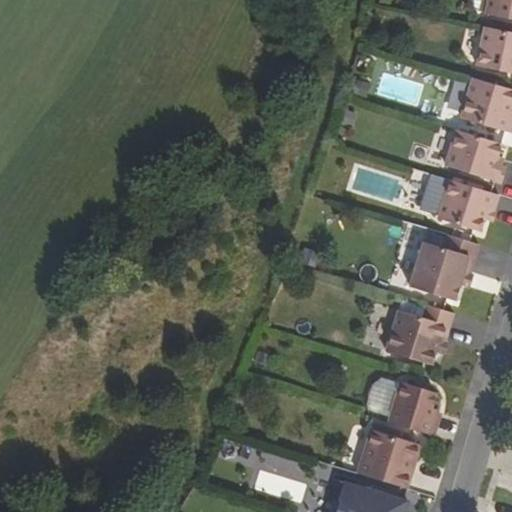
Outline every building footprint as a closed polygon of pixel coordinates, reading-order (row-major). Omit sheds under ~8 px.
[(511,19),(511,0),(489,0),(487,14),(511,19)] [(511,31),(486,26),(478,66),(511,72),(511,31)] [(461,118),(511,132),(511,89),(472,78),(461,118)] [(498,158),(502,144),(457,130),(446,166),(501,183),(506,168),(501,167),(496,165),(498,158)] [(480,232),(484,219),(487,211),(495,214),(494,212),(499,196),(431,174),(421,207),(440,214),(439,218),(480,232)] [(492,222),(495,214),(487,211),(484,219),(492,222)] [(455,301),(460,286),(464,274),(470,274),(480,245),(448,235),(443,248),(424,242),(410,287),(455,301)] [(473,275),(470,274),(464,274),(460,286),(469,289),(473,275)] [(433,365),(437,352),(441,341),(446,343),(456,313),(429,305),(424,318),(401,310),(388,351),(433,365)] [(449,343),(446,343),(441,341),(437,352),(445,354),(449,343)] [(401,383),(389,422),(429,435),(437,410),(431,408),(436,394),(401,383)] [(372,430),(358,474),(407,489),(421,446),(372,430)] [(406,511),(410,502),(347,483),(338,511),(406,511)]
